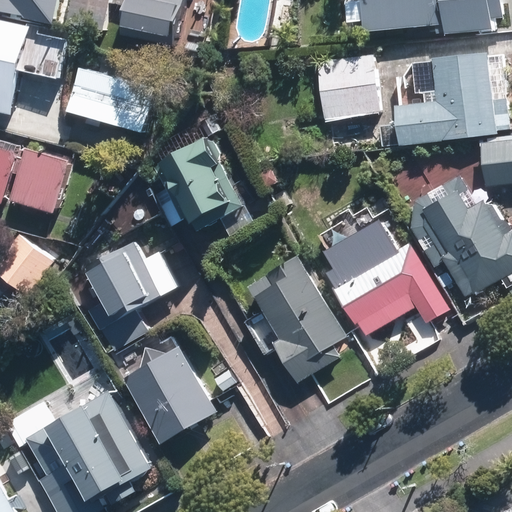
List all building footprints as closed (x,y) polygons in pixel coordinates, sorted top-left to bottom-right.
[(0,0),(0,9),(31,15),(55,20),(59,0),(0,0)] [(105,30),(110,0),(71,0),(67,23),(105,30)] [(126,0),(120,33),(172,43),(181,0),(126,0)] [(404,0),(406,17),(427,16),(427,25),(445,24),(446,31),(493,27),(492,16),(503,15),(501,0),(404,0)] [(58,72),(65,41),(28,33),(30,26),(0,20),(0,112),(11,115),(22,65),(58,72)] [(418,33),(416,20),(400,21),(401,35),(418,33)] [(511,129),(511,113),(506,54),(491,56),(491,50),(435,56),(437,74),(429,76),(431,101),(399,104),(403,145),(448,140),(448,139),(502,134),(502,131),(511,129)] [(385,138),(375,52),(319,58),(329,145),(385,138)] [(154,87),(79,68),(67,112),(143,131),(154,87)] [(225,152),(219,141),(211,140),(209,136),(156,165),(169,187),(158,194),(174,223),(186,217),(195,233),(248,203),(224,161),(227,156),(225,152)] [(0,200),(9,203),(17,172),(22,173),(15,199),(59,212),(74,158),(31,146),(29,151),(25,150),(25,146),(0,138),(0,200)] [(511,139),(484,142),(488,186),(511,183),(511,139)] [(476,292),(477,294),(506,278),(511,287),(511,286),(511,222),(511,221),(504,217),(496,203),(490,202),(488,199),(480,203),(463,174),(405,206),(439,266),(449,260),(469,297),(476,292)] [(148,189),(113,207),(127,234),(162,215),(148,189)] [(430,323),(454,309),(415,242),(403,250),(384,218),(329,250),(339,267),(332,271),(340,287),(339,288),(358,322),(361,321),(370,335),(420,305),(430,323)] [(0,276),(30,298),(56,263),(19,236),(0,262),(0,276)] [(87,266),(106,299),(90,308),(100,328),(103,327),(115,349),(151,330),(139,307),(180,285),(161,251),(146,259),(136,240),(87,266)] [(350,336),(302,253),(270,271),(271,272),(252,283),(267,309),(249,319),(269,354),(280,347),(301,380),(343,356),(336,345),(350,336)] [(220,408),(182,343),(124,376),(161,441),(220,408)] [(51,446),(79,494),(92,486),(98,495),(120,482),(115,472),(136,460),(92,383),(27,420),(44,450),(51,446)] [(226,405),(243,396),(237,385),(221,395),(226,405)] [(21,511),(0,473),(0,511),(21,511)]
